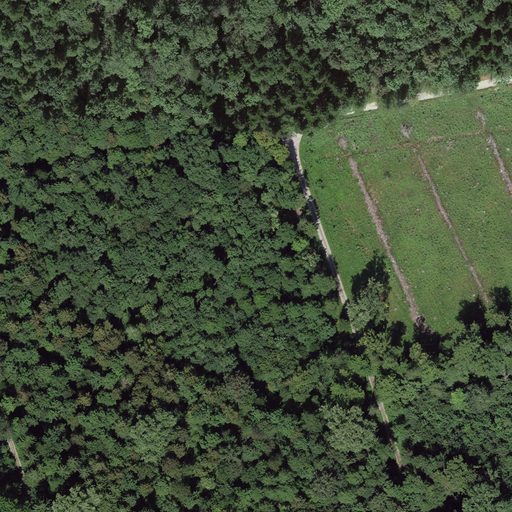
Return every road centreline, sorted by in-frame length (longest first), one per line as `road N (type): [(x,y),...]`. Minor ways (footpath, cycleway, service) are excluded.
road 1 (track): [(511,76),(432,86),(284,123),(438,511)]
road 2 (track): [(284,123),(0,176)]
